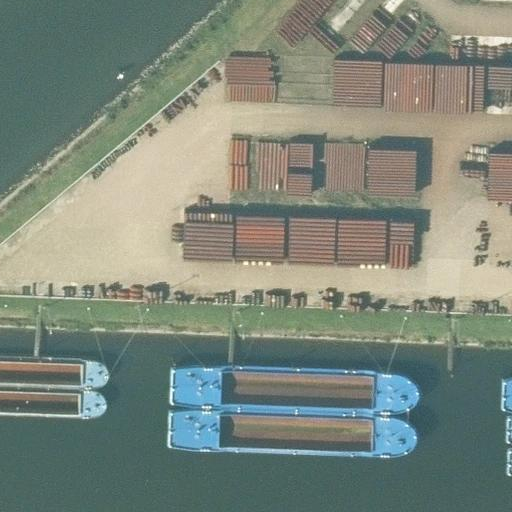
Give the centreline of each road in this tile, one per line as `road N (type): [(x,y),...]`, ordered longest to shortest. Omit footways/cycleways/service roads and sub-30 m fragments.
road 1 (unknown): [(445,129),(253,114),(175,119),(126,155),(90,196),(86,242),(128,273),(442,289)]
road 2 (unknown): [(445,129),(442,289)]
